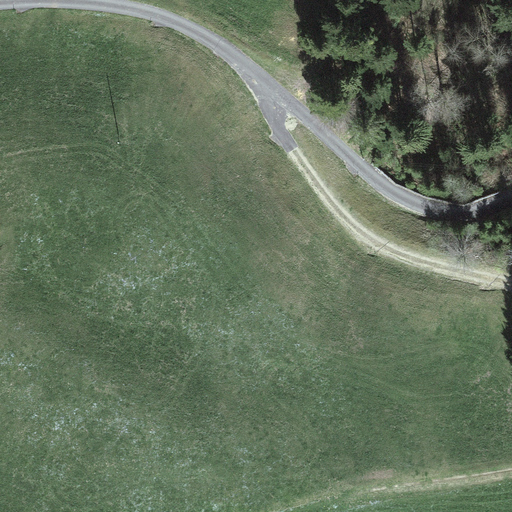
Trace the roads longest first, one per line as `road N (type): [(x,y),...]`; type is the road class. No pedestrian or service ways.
road 1 (track): [(511,196),(455,212),(406,201),(208,37),(148,11),(64,0)]
road 2 (track): [(511,284),(411,258),(358,229),(305,167),(254,68)]
road 3 (track): [(320,511),(511,477)]
